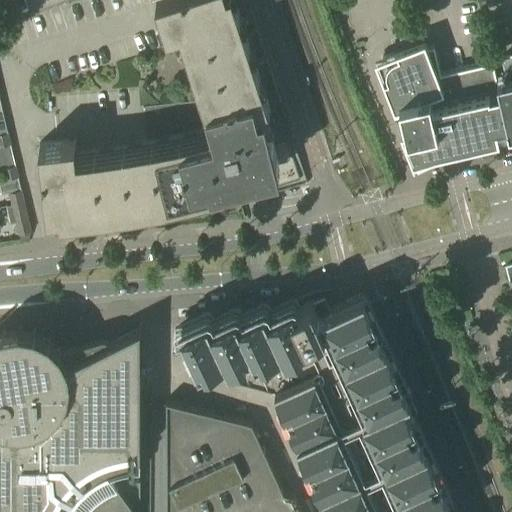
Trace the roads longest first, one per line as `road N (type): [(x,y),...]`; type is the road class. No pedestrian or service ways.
road 1 (secondary): [(0,301),(156,297),(344,271),(472,241)]
road 2 (secondary): [(332,221),(249,242),(41,268)]
road 3 (residential): [(265,0),(332,221)]
road 4 (residential): [(24,129),(6,77),(37,54),(143,32)]
road 5 (secondary): [(511,177),(332,221)]
road 6 (unknown): [(163,356),(172,511)]
road 7 (residential): [(24,129),(168,121)]
road 8 (residential): [(511,376),(472,241)]
road 9 (residential): [(41,268),(24,129)]
